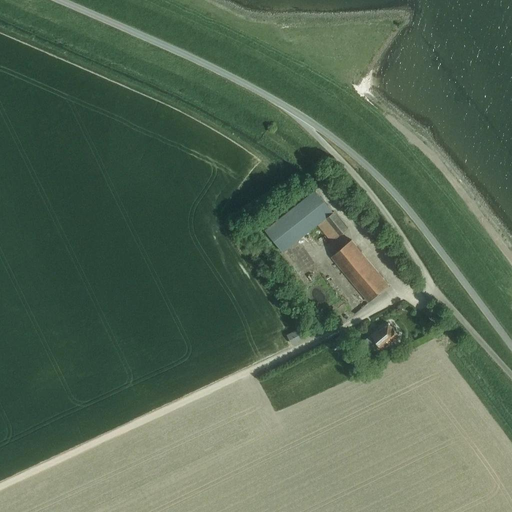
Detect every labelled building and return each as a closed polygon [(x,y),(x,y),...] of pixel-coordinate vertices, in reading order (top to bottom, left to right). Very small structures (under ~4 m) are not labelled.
[(333,212),(315,190),(265,230),(283,252),(317,224),(332,241),(348,228),(334,211),(333,212)] [(369,302),(390,284),(352,239),(331,257),(369,302)] [(355,315),(351,309),(342,316),(346,322),(355,315)] [(395,339),(400,335),(399,334),(399,331),(396,328),(394,328),(393,327),(389,323),(379,331),(377,329),(372,334),(372,335),(363,343),(368,349),(376,342),(377,343),(378,342),(384,348),(389,344),(391,347),(393,347),(397,343),(398,341),(395,339)] [(293,344),(303,339),(297,329),(287,334),(293,344)]
